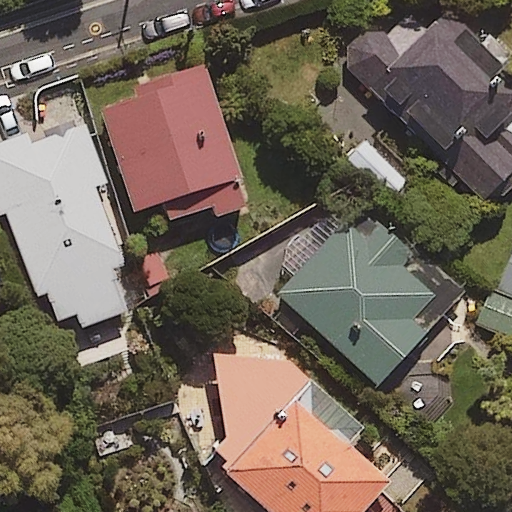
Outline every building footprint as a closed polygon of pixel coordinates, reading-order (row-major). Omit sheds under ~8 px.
[(407,14),(384,37),(364,36),(353,43),(347,59),(350,71),(481,201),(511,170),(511,82),(444,14),(425,33),(407,14)] [(247,206),(201,64),(130,87),(135,102),(99,114),(130,211),(160,202),(166,220),(208,207),(212,218),(247,206)] [(104,183),(83,126),(28,146),(25,136),(0,144),(0,209),(41,324),(72,313),(78,329),(125,312),(110,270),(120,266),(92,187),(104,183)] [(406,180),(364,140),(346,160),(387,199),(406,180)] [(458,294),(358,205),(276,297),(375,386),(458,294)] [(511,252),(482,325),(511,337),(511,252)] [(233,313),(214,334),(221,470),(266,511),(358,511),(386,482),(325,426),(338,411),(233,313)]
